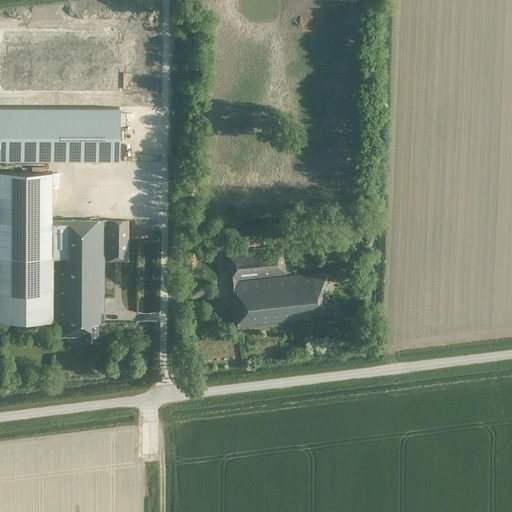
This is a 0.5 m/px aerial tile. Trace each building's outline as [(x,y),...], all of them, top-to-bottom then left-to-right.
[(120,31),(0,30),(0,90),(119,91),(120,31)] [(119,107),(0,107),(0,158),(119,159),(119,107)] [(54,224),(54,217),(54,173),(0,172),(0,320),(53,320),(53,277),(57,277),(58,224),(54,224)] [(58,220),(58,224),(57,335),(82,335),(82,341),(98,341),(98,323),(103,323),(104,261),(104,224),(104,220),(58,220)] [(107,261),(128,262),(128,220),(104,220),(104,224),(107,225),(107,261)] [(282,245),(229,250),(231,269),(238,327),(312,319),(311,314),(336,311),(334,297),(328,298),(325,271),(237,281),(237,279),(285,274),(282,245)]
